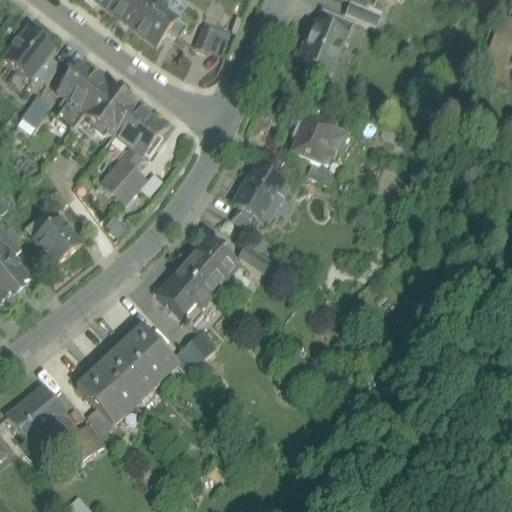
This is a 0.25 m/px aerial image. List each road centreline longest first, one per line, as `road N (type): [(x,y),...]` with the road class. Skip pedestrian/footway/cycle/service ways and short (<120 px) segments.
road 1 (residential): [(223,131),(200,180),(160,230),(0,367)]
road 2 (residential): [(38,0),(223,131)]
road 3 (residential): [(277,0),(223,131)]
